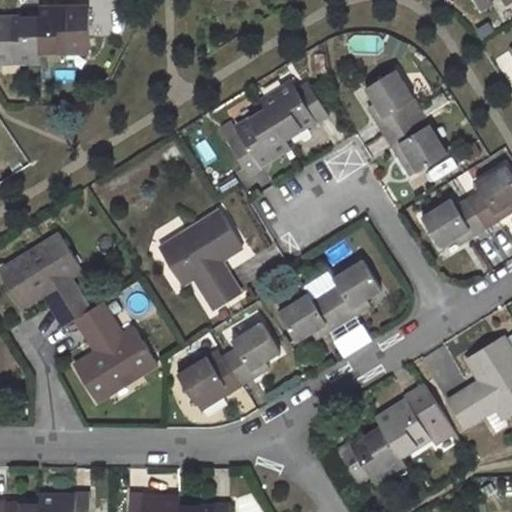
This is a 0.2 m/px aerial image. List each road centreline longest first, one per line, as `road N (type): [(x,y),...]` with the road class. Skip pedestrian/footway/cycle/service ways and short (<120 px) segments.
road 1 (residential): [(0,445),(226,446),(282,423)]
road 2 (residential): [(448,314),(360,174),(294,215)]
road 3 (residential): [(282,423),(448,314)]
